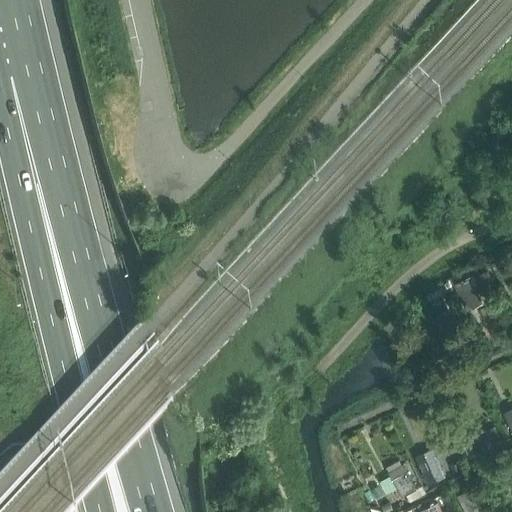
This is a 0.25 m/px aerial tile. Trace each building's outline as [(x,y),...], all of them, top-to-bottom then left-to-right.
[(452,308),(445,292),(427,300),(434,316),(452,308)] [(501,444),(491,425),(477,432),(487,451),(501,444)] [(444,474),(431,453),(415,462),(428,484),(444,474)] [(483,502),(475,486),(456,496),(464,511),(483,502)] [(418,510),(418,511),(446,511),(441,500),(418,510)]
